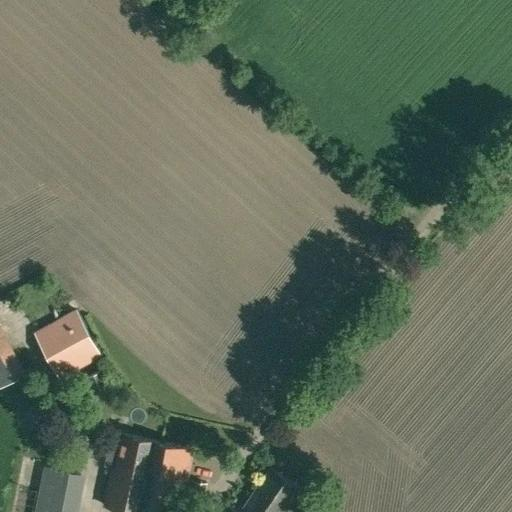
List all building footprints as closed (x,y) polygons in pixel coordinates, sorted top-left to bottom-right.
[(31,374),(0,302),(0,385),(1,386),(31,374)] [(35,331),(55,366),(60,376),(102,353),(77,309),(35,331)] [(92,373),(85,376),(91,394),(112,386),(104,369),(92,373)] [(104,504),(105,504),(139,511),(182,511),(186,493),(189,479),(186,479),(187,478),(193,447),(125,432),(121,449),(110,446),(107,460),(114,461),(104,504)] [(72,511),(81,471),(54,465),(44,511),(72,511)] [(247,511),(282,511),(300,487),(272,467),(243,509),(247,511)]
